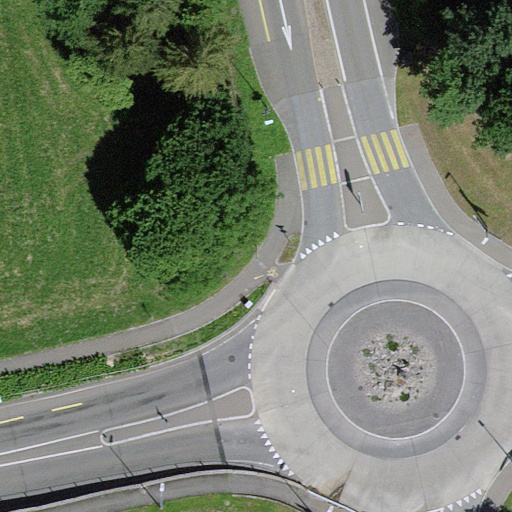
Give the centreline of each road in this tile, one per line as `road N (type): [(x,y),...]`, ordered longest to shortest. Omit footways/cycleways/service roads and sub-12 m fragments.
road 1 (trunk): [(450,266),(384,153),(343,0)]
road 2 (primary): [(279,0),(323,206),(321,277)]
road 3 (primary): [(50,451),(267,440),(308,449)]
road 4 (primary): [(282,336),(50,451)]
road 5 (primary): [(308,449),(351,478),(421,486),(486,449),(511,397)]
road 6 (primary): [(450,266),(403,252),(372,254),(321,277)]
